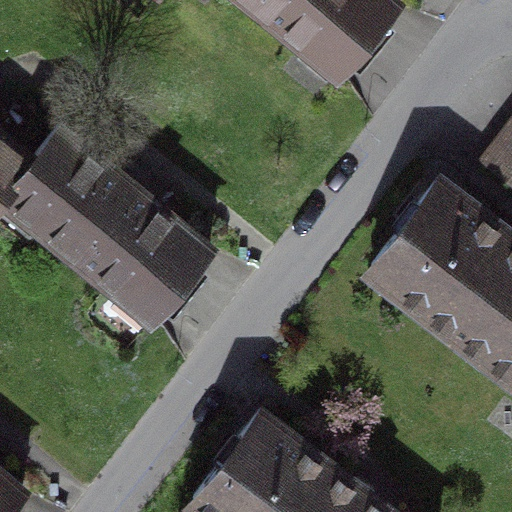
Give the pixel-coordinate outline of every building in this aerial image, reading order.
[(142,0),(156,11),(165,0),(142,0)] [(393,0),(217,0),(326,89),(404,8),(393,0)] [(511,119),(483,156),(508,175),(511,178),(511,119)] [(0,122),(0,212),(18,187),(7,179),(31,145),(0,122)] [(18,187),(0,212),(0,224),(134,331),(212,238),(125,178),(48,126),(31,145),(7,179),(18,187)] [(511,230),(439,174),(372,262),(511,369),(511,230)] [(397,511),(349,474),(260,407),(193,494),(216,511),(397,511)] [(0,472),(0,511),(11,511),(26,494),(0,472)]
